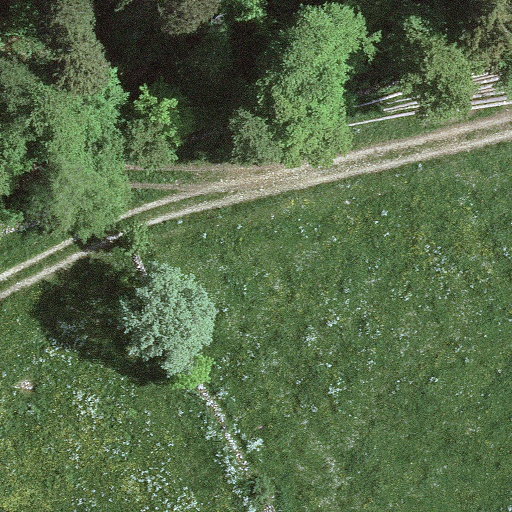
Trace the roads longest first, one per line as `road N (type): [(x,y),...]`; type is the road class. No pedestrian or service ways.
road 1 (track): [(511,119),(112,232),(0,286)]
road 2 (track): [(0,183),(391,149)]
